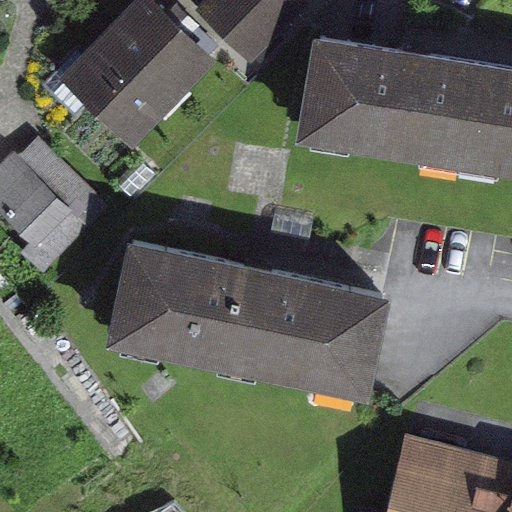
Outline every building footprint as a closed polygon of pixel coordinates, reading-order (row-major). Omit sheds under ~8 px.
[(209,60),(145,0),(143,0),(65,81),(129,143),(209,60)] [(322,0),(216,0),(212,5),(267,58),(322,0)] [(511,79),(319,47),(304,137),(511,172),(511,79)] [(49,134),(0,171),(0,190),(48,253),(106,208),(49,134)] [(384,306),(134,254),(115,345),(365,397),(384,306)] [(511,511),(511,451),(414,427),(392,511),(511,511)]
